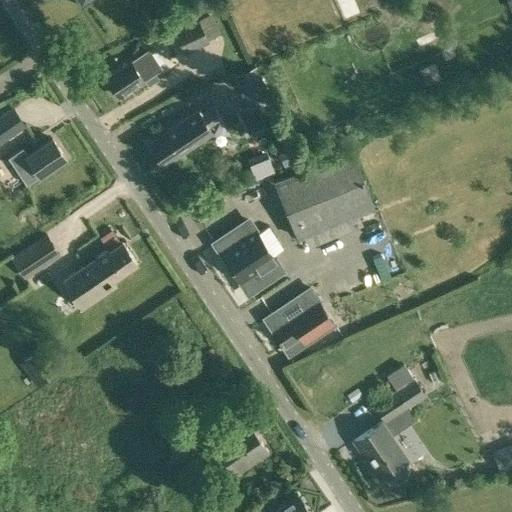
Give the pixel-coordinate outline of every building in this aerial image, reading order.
[(183,53),(209,41),(198,17),(172,29),(183,53)] [(145,83),(143,79),(162,67),(149,47),(129,60),(131,62),(106,78),(119,97),(132,88),(134,91),(145,83)] [(234,75),(248,107),(271,98),(256,65),(234,75)] [(195,112),(177,124),(150,142),(164,163),(209,133),(207,129),(222,119),(215,107),(199,117),(195,112)] [(0,142),(14,133),(2,115),(0,115),(0,142)] [(52,138),(26,156),(27,157),(36,169),(40,175),(65,157),(52,138)] [(279,153),(286,169),(304,161),(296,145),(279,153)] [(256,152),(260,169),(276,165),(272,148),(256,152)] [(362,221),(359,213),(374,206),(350,149),(274,180),(297,238),(301,237),(302,239),(304,238),(307,244),(362,221)] [(247,291),(273,273),(280,269),(245,217),(212,240),(247,291)] [(46,232),(11,256),(25,278),(61,254),(46,232)] [(122,240),(108,250),(107,248),(95,256),(97,258),(85,266),(84,264),(62,279),(82,307),(116,284),(112,279),(137,262),(122,240)] [(321,301),(294,319),(293,318),(273,331),(283,347),(303,334),(307,340),(335,321),(321,301)] [(42,347),(31,355),(46,377),(57,369),(42,347)] [(373,404),(386,422),(411,405),(399,386),(373,404)] [(235,475),(269,452),(248,420),(214,443),(235,475)] [(408,468),(404,462),(407,460),(381,422),(355,440),(380,478),(384,475),(388,482),(397,483),(407,476),(408,468)] [(180,464),(196,453),(190,444),(174,454),(180,464)] [(196,453),(180,464),(189,477),(205,467),(196,453)] [(310,511),(297,493),(271,511),(310,511)]
